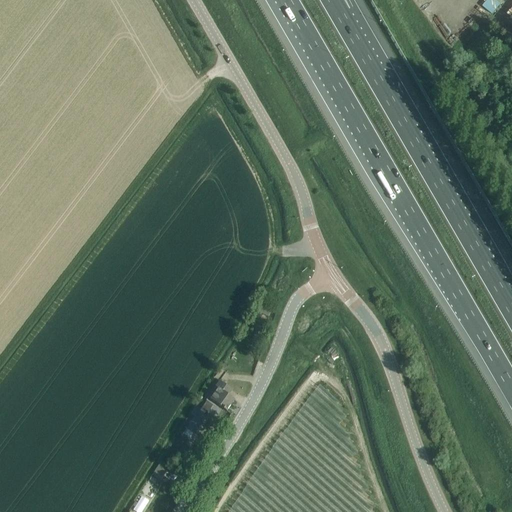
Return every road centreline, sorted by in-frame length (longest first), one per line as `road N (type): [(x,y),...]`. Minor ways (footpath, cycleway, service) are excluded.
road 1 (motorway): [(281,0),(511,398)]
road 2 (motorway): [(511,310),(340,14)]
road 3 (secondary): [(332,274),(292,169),(194,0)]
road 4 (unclassified): [(186,511),(261,382),(294,303),(332,274)]
road 5 (secondary): [(442,511),(372,326),(332,274)]
